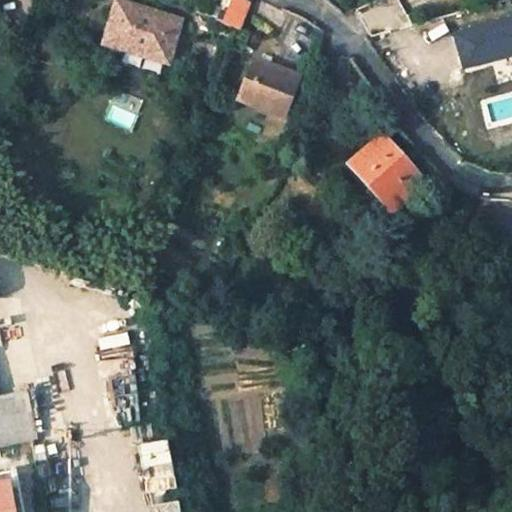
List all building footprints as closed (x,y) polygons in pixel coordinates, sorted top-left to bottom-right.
[(233,0),(225,21),(241,27),(251,2),(247,0),(233,0)] [(181,20),(119,1),(105,41),(167,61),(181,20)] [(511,55),(511,15),(448,32),(458,70),(511,55)] [(299,78),(253,60),(237,100),(284,118),(299,78)] [(421,179),(382,134),(348,163),(362,178),(366,175),(391,204),(421,179)] [(61,249),(67,233),(56,229),(50,245),(61,249)] [(67,233),(61,249),(77,255),(83,239),(67,233)] [(0,423),(35,416),(29,390),(0,397),(0,423)] [(34,452),(32,439),(12,444),(15,456),(34,452)]
